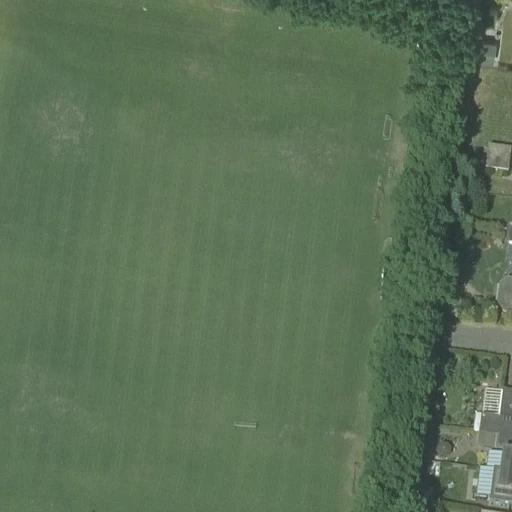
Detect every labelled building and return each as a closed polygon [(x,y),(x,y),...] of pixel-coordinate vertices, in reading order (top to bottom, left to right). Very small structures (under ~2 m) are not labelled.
[(490,64),(493,45),(474,42),(471,61),(490,64)] [(510,151),(487,148),(484,171),(507,175),(510,151)] [(511,284),(506,284),(500,288),(497,307),(502,313),(511,314),(511,284)] [(511,394),(501,393),(496,438),(511,440),(511,394)] [(511,458),(502,457),(499,474),(497,493),(511,495),(511,458)] [(511,508),(511,495),(497,493),(499,474),(493,473),(488,505),(511,508)]
